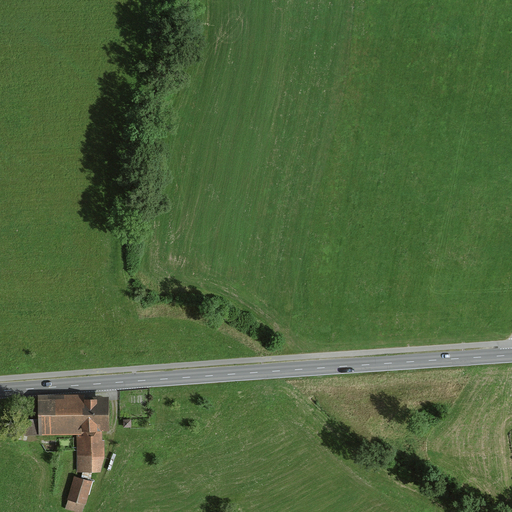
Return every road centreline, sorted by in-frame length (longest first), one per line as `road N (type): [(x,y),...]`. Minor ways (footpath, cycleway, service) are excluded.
road 1 (secondary): [(511,355),(0,390)]
road 2 (track): [(112,382),(111,445),(87,511)]
